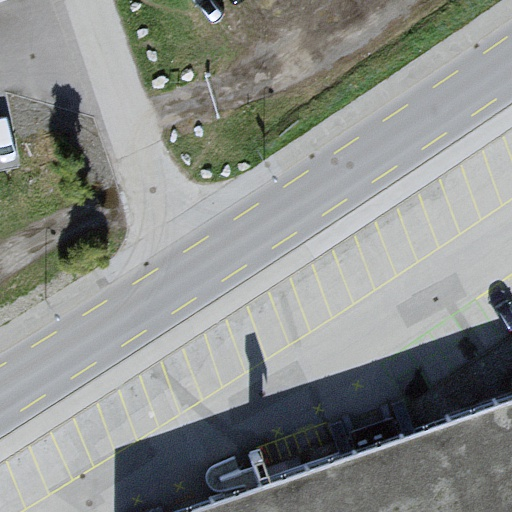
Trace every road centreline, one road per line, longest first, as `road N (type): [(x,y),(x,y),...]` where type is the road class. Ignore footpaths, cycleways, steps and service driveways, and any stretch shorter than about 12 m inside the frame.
road 1 (tertiary): [(0,393),(511,63)]
road 2 (track): [(122,140),(389,0)]
